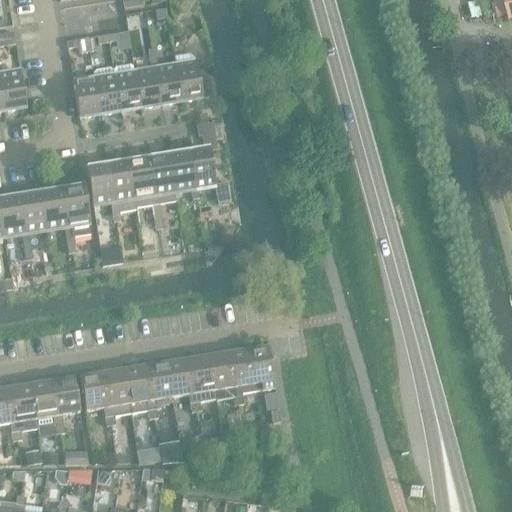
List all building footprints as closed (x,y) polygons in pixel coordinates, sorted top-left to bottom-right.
[(143,8),(142,0),(122,0),(124,11),(143,8)] [(165,12),(154,13),(156,23),(167,21),(165,12)] [(0,49),(14,47),(13,35),(0,37),(0,49)] [(119,44),(118,37),(107,39),(108,46),(119,44)] [(108,46),(107,39),(96,40),(97,48),(108,46)] [(93,41),(87,42),(89,55),(95,54),(93,41)] [(87,42),(77,43),(78,50),(78,51),(79,57),(89,55),(87,42)] [(78,50),(77,43),(66,45),(67,52),(78,51),(78,50)] [(156,62),(154,52),(146,53),(148,64),(156,62)] [(197,84),(193,60),(189,57),(172,60),(174,70),(179,105),(209,100),(206,82),(197,84)] [(159,108),(154,73),(158,73),(156,62),(148,64),(150,74),(134,77),(139,112),(159,108)] [(139,112),(134,77),(132,69),(130,68),(116,69),(113,74),(114,80),(119,115),(139,112)] [(179,105),(174,70),(158,73),(154,73),(159,108),(179,105)] [(25,109),(19,75),(15,75),(13,72),(1,74),(0,78),(0,77),(0,93),(3,113),(25,109)] [(119,115),(114,80),(113,74),(108,72),(96,74),(93,78),(94,83),(99,118),(119,115)] [(99,118),(94,83),(73,86),(79,121),(99,118)] [(214,137),(212,127),(207,127),(200,128),(196,129),(197,140),(202,139),(214,137)] [(202,139),(204,155),(209,154),(216,153),(214,137),(202,139)] [(209,154),(204,155),(188,158),(194,193),(198,193),(214,190),(209,154)] [(194,193),(188,158),(168,161),(173,197),(190,194),(191,204),(199,203),(198,193),(194,193)] [(173,197),(168,161),(148,164),(155,210),(151,210),(153,223),(161,222),(158,209),(175,206),(173,197)] [(155,210),(148,164),(128,167),(135,213),(151,210),(155,210)] [(135,213),(128,167),(107,170),(113,206),(110,207),(113,227),(120,226),(118,216),(135,213)] [(113,206),(107,170),(87,174),(92,210),(110,207),(113,206)] [(91,239),(83,191),(61,194),(67,231),(71,230),(73,242),(91,239)] [(67,231),(61,194),(40,198),(45,234),(63,231),(66,244),(72,243),(72,242),(73,242),(71,230),(67,231)] [(45,234),(40,198),(18,202),(24,238),(27,237),(45,234)] [(24,238),(18,202),(0,204),(0,223),(3,241),(20,238),(23,251),(29,250),(27,237),(24,238)] [(163,234),(161,222),(153,223),(156,235),(163,234)] [(74,257),(72,243),(66,244),(68,258),(74,257)] [(32,263),(29,250),(23,251),(25,265),(32,263)] [(119,250),(99,253),(102,270),(122,266),(119,250)] [(275,393),(268,351),(227,358),(232,392),(230,392),(232,399),(235,398),(241,398),(275,393)] [(232,392),(227,358),(206,361),(212,404),(213,405),(232,402),(232,399),(230,392),(232,392)] [(212,404),(206,361),(185,364),(190,399),(186,400),(187,408),(196,407),(212,404)] [(190,399),(185,364),(164,368),(169,402),(186,400),(190,399)] [(169,402),(164,368),(143,371),(149,405),(144,406),(145,415),(155,413),(170,406),(169,402)] [(149,405),(143,371),(122,374),(129,417),(145,415),(144,406),(149,405)] [(129,417),(122,374),(101,378),(107,412),(102,413),(103,421),(113,420),(129,417)] [(107,412),(101,378),(80,381),(86,416),(102,413),(107,412)] [(78,417),(73,383),(51,386),(57,420),(51,421),(53,430),(62,428),(61,419),(78,417)] [(57,420),(51,386),(30,389),(37,433),(38,441),(54,439),(53,430),(51,421),(57,420)] [(37,433),(30,389),(8,393),(14,427),(9,428),(10,437),(19,435),(37,433)] [(14,427),(8,393),(0,394),(0,429),(9,428),(14,427)] [(275,396),(264,398),(266,414),(277,412),(275,396)] [(243,409),(241,398),(235,398),(232,399),(232,402),(234,410),(243,409)] [(198,416),(196,407),(187,408),(188,417),(198,416)] [(156,422),(155,413),(145,415),(147,424),(156,422)] [(280,425),(278,414),(271,415),(273,426),(280,425)] [(114,429),(113,420),(103,421),(105,431),(114,429)] [(213,425),(199,427),(201,438),(214,435),(213,425)] [(64,437),(62,428),(53,430),(54,439),(64,437)] [(21,444),(19,435),(10,437),(12,445),(21,444)] [(179,448),(158,451),(160,465),(160,467),(167,467),(180,466),(182,466),(179,448)] [(158,451),(136,455),(138,467),(138,469),(146,467),(147,467),(160,465),(158,451)] [(38,456),(26,457),(28,469),(40,467),(38,456)] [(86,468),(84,457),(62,458),(64,469),(86,468)] [(56,459),(44,459),(44,469),(56,469),(56,459)] [(129,459),(116,459),(116,467),(129,467),(129,459)] [(109,492),(111,474),(97,474),(94,492),(109,492)] [(161,485),(163,474),(153,474),(152,485),(161,485)] [(12,475),(12,483),(23,484),(24,475),(12,475)] [(25,508),(26,501),(17,499),(16,507),(25,508)]
